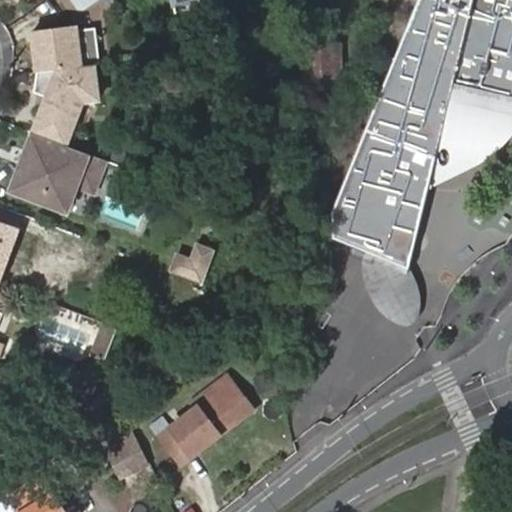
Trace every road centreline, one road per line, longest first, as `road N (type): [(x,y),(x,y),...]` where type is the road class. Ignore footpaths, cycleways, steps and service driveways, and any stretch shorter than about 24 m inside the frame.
road 1 (secondary): [(497,347),(328,454),(257,511)]
road 2 (secondary): [(328,511),(409,461),(511,423)]
